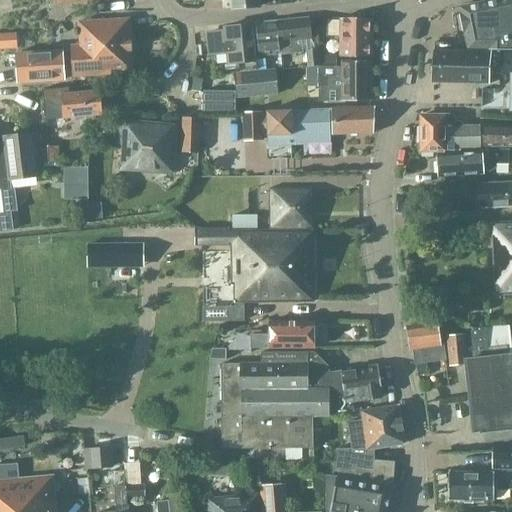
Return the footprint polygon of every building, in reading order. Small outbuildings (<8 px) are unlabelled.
[(257,0),(232,0),(233,8),(258,6),(257,0)] [(511,0),(496,0),(462,7),(464,13),(462,13),(466,32),(468,32),(471,51),(511,50),(511,0)] [(371,57),(371,18),(339,18),(340,57),(371,57)] [(115,72),(132,71),(129,19),(78,22),(79,45),(70,45),(72,76),(115,74),(115,72)] [(308,19),(282,21),(285,53),(288,53),(288,55),(303,53),(301,41),(310,40),(308,19)] [(285,53),(282,21),(255,24),(259,56),(285,53)] [(226,31),(208,33),(210,56),(228,54),(229,64),(239,63),(240,73),(256,71),(251,25),(225,28),(226,31)] [(15,34),(0,34),(0,48),(16,48),(15,34)] [(319,66),(318,49),(304,50),(306,67),(319,66)] [(61,50),(15,54),(17,82),(63,79),(61,50)] [(499,75),(499,53),(432,51),(431,82),(491,83),(491,74),(499,75)] [(337,65),(337,56),(321,56),(321,65),(337,65)] [(344,68),(306,69),(306,88),(326,88),(340,88),(340,101),(370,101),(371,62),(344,62),(344,68)] [(240,73),(233,74),(236,98),(262,96),(276,94),(277,94),(274,69),(256,71),(240,73)] [(68,90),(40,92),(43,124),(101,120),(97,91),(68,94),(68,90)] [(221,91),(203,91),(203,111),(221,111),(221,91)] [(330,138),(329,134),(373,133),(374,107),(329,109),(329,111),(242,113),(243,140),(261,140),(261,133),(289,132),(290,140),(287,141),(287,144),(301,144),(300,139),(330,138)] [(455,116),(444,116),(420,117),(421,151),(454,151),(454,150),(480,149),(480,126),(455,126),(455,116)] [(182,117),(180,153),(197,154),(198,117),(182,117)] [(174,175),(176,125),(120,121),(117,172),(174,175)] [(483,146),(511,146),(511,125),(482,126),(483,146)] [(5,152),(0,152),(0,189),(10,189),(9,180),(37,177),(31,134),(3,137),(5,152)] [(59,163),(59,145),(40,145),(40,164),(59,163)] [(511,149),(487,149),(487,150),(480,150),(480,152),(435,154),(436,178),(483,175),(483,172),(490,172),(495,167),(495,165),(511,164),(511,149)] [(85,167),(62,168),(63,199),(85,199),(85,167)] [(511,182),(478,185),(479,208),(511,206),(511,182)] [(269,228),(312,228),(312,189),(269,189),(269,228)] [(0,222),(8,222),(8,210),(0,210),(0,222)] [(232,228),(256,228),(256,215),(232,215),(232,228)] [(511,223),(491,224),(493,259),(511,258),(511,223)] [(229,231),(229,228),(195,228),(195,245),(228,245),(228,243),(229,231)] [(229,243),(229,286),(231,286),(231,302),(312,302),(312,231),(229,231),(228,243),(229,243)] [(87,244),(87,268),(139,268),(139,243),(87,244)] [(511,293),(511,258),(493,259),(494,294),(511,293)] [(251,348),(314,348),(313,321),(269,322),(269,334),(251,334),(251,348)] [(436,323),(413,327),(407,328),(410,350),(413,350),(415,364),(445,360),(443,346),(440,346),(436,323)] [(465,364),(472,431),(479,430),(479,433),(511,430),(511,428),(511,355),(510,355),(508,326),(465,330),(465,339),(447,336),(449,366),(465,364)] [(226,348),(211,348),(208,360),(225,360),(226,348)] [(327,389),(323,364),(326,364),(313,352),(262,352),(262,363),(221,363),(222,448),(266,448),(266,459),(282,459),(282,448),(313,448),(313,416),(329,416),(329,389),(327,389)] [(328,366),(326,364),(323,364),(327,389),(329,389),(329,416),(353,411),(352,402),(380,397),(380,391),(383,391),(378,364),(329,372),(328,366)] [(398,405),(360,410),(366,450),(374,448),(404,444),(398,405)] [(0,438),(0,450),(25,449),(23,437),(0,438)] [(110,447),(84,450),(86,470),(111,467),(110,447)] [(374,459),(374,448),(366,450),(352,449),(337,449),(334,465),(356,468),(354,479),(392,486),(394,461),(374,459)] [(511,468),(511,449),(493,449),(493,468),(511,468)] [(54,511),(51,477),(22,480),(21,464),(0,466),(0,511),(54,511)] [(511,489),(511,473),(448,473),(448,499),(494,500),(494,490),(511,489)] [(327,487),(327,510),(339,511),(387,511),(392,486),(354,479),(327,475),(327,487)] [(125,498),(144,497),(143,485),(124,486),(125,498)] [(262,511),(286,511),(286,485),(261,486),(262,511)] [(126,506),(125,498),(124,486),(114,487),(116,511),(127,511),(127,506),(126,506)] [(258,511),(258,495),(205,499),(206,511),(258,511)] [(169,511),(168,501),(156,502),(157,511),(169,511)]
